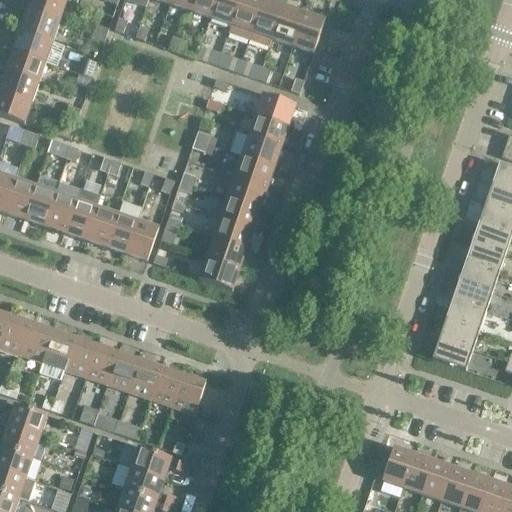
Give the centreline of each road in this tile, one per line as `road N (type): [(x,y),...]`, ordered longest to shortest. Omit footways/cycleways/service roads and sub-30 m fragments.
road 1 (residential): [(503,36),(377,393)]
road 2 (residential): [(250,350),(370,0)]
road 3 (residential): [(0,264),(250,350)]
road 4 (residential): [(195,511),(250,350)]
road 5 (residential): [(511,437),(377,393)]
road 6 (residential): [(337,511),(377,393)]
